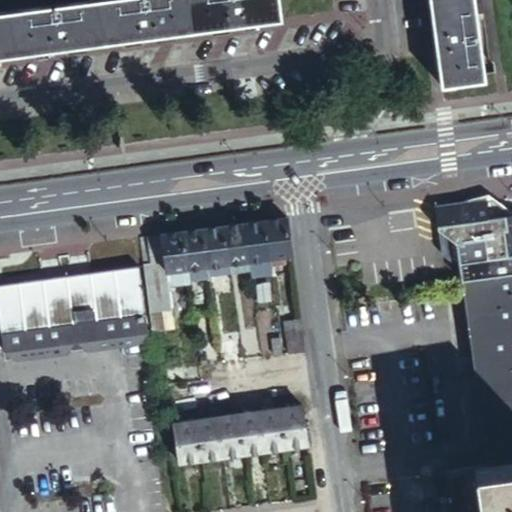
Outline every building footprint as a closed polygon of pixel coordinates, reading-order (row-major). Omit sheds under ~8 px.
[(0,51),(284,13),(281,0),(52,0),(0,7),(0,51)] [(432,0),(442,79),(485,73),(475,0),(432,0)] [(485,192),(480,193),(481,199),(484,198),(495,205),(496,211),(508,208),(485,192)] [(480,193),(459,196),(466,255),(481,252),(511,247),(511,207),(508,208),(496,211),(495,205),(484,198),(481,199),(480,193)] [(466,255),(459,196),(438,199),(430,200),(437,251),(442,250),(451,257),(466,255)] [(287,212),(269,215),(275,253),(288,251),(292,250),(287,212)] [(269,215),(247,218),(252,256),(254,267),(273,264),(272,261),(271,254),(275,253),(269,215)] [(247,218),(228,220),(233,259),(252,256),(247,218)] [(228,220),(207,223),(213,271),(234,268),(233,259),(228,220)] [(207,223),(186,226),(191,265),(192,276),(214,273),(213,271),(207,223)] [(150,258),(145,259),(153,324),(176,321),(171,281),(171,277),(176,276),(177,280),(190,278),(188,266),(191,265),(186,226),(148,231),(150,258)] [(484,272),(511,267),(511,247),(481,252),(484,272)] [(288,251),(275,253),(271,254),(272,261),(289,259),(288,251)] [(66,272),(0,281),(0,326),(144,306),(138,262),(90,269),(89,261),(65,265),(66,272)] [(460,276),(461,282),(511,274),(511,267),(484,272),(469,274),(460,276)] [(511,511),(511,274),(461,282),(461,288),(487,461),(443,467),(449,511),(511,511)] [(144,306),(0,326),(0,331),(2,347),(7,351),(13,355),(67,347),(76,338),(86,344),(138,337),(147,326),(144,306)] [(292,346),(306,344),(301,314),(288,316),(292,346)] [(274,349),(284,347),(282,331),(272,333),(274,349)] [(310,439),(304,399),(283,401),(288,442),(310,439)] [(288,442),(283,401),(260,405),(265,446),(288,442)] [(241,408),(247,448),(265,446),(260,405),(241,408)] [(219,411),(225,452),(247,448),(241,408),(219,411)] [(195,415),(201,455),(225,452),(219,411),(195,415)] [(182,458),(201,455),(195,415),(176,418),(182,458)]
